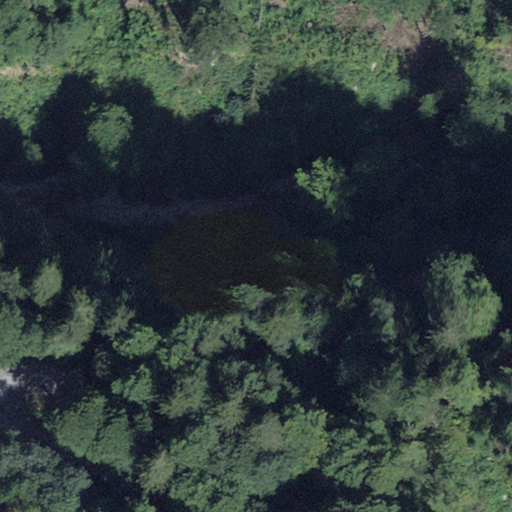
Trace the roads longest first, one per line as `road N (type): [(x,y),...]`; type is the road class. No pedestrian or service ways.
road 1 (track): [(450,511),(131,391),(32,374),(0,389)]
road 2 (track): [(0,408),(11,423),(85,460),(147,511)]
